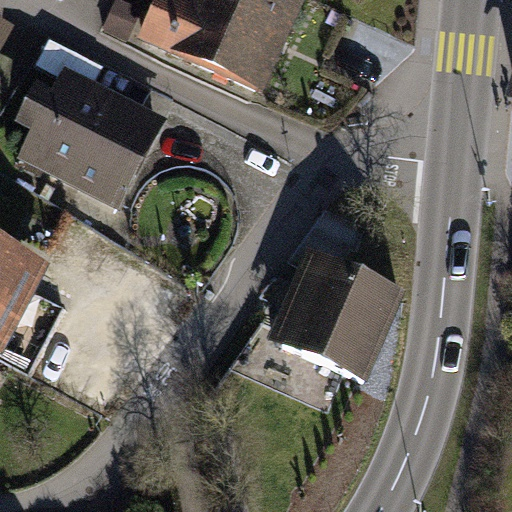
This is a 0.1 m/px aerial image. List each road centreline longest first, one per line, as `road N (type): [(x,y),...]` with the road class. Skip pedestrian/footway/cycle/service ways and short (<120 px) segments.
road 1 (residential): [(48,511),(78,501),(158,405),(334,166),(375,159),(455,164)]
road 2 (tertiary): [(455,164),(442,327),(416,438),(381,511)]
road 3 (tertiary): [(474,0),(455,164)]
